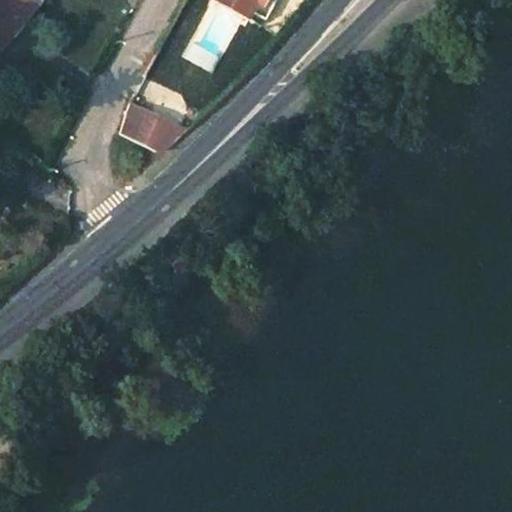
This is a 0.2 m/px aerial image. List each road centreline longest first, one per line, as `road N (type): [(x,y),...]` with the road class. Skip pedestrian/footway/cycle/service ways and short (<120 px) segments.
road 1 (primary): [(179,180),(302,86),(389,0)]
road 2 (residential): [(154,0),(94,113),(83,153),(86,188),(121,234)]
road 3 (primary): [(340,0),(179,180)]
road 4 (primary): [(0,332),(121,234)]
